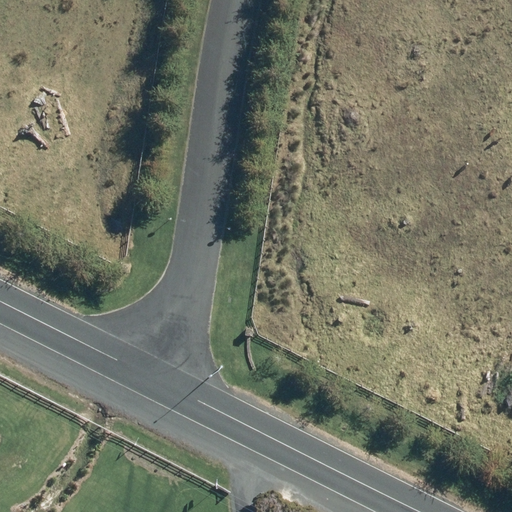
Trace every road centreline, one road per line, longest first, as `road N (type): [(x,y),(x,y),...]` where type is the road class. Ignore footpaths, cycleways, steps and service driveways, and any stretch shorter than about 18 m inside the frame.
road 1 (residential): [(153,378),(192,290),(236,0)]
road 2 (unclassified): [(153,378),(442,511)]
road 3 (unclassified): [(0,301),(153,378)]
